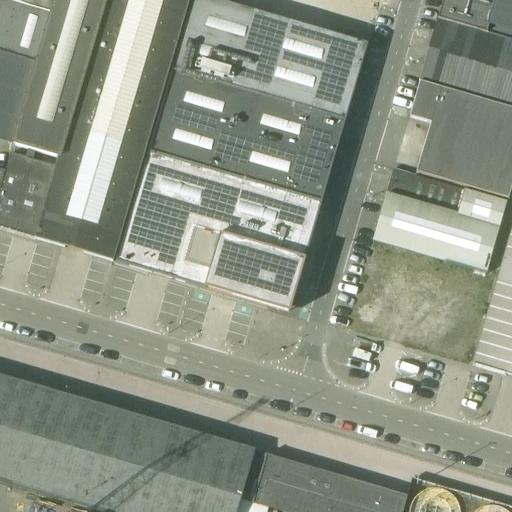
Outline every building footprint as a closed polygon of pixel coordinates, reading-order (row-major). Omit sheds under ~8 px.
[(0,0),(0,53),(36,64),(55,0),(0,0)] [(112,263),(188,0),(55,0),(36,64),(13,146),(27,151),(25,159),(32,161),(34,152),(57,160),(54,168),(57,169),(37,241),(112,263)] [(358,74),(366,46),(354,42),(273,19),(207,0),(192,0),(171,71),(345,122),(353,93),(358,74)] [(494,0),(442,0),(436,21),(511,43),(511,34),(487,27),(494,0)] [(511,34),(511,0),(494,0),(487,27),(511,34)] [(511,110),(511,43),(436,21),(419,83),(511,110)] [(320,204),(345,122),(171,71),(147,154),(320,204)] [(409,116),(408,119),(430,125),(415,174),(507,200),(511,183),(511,110),(419,83),(409,116)] [(123,236),(115,264),(147,273),(167,279),(267,308),(267,309),(289,315),(295,294),(309,245),(308,245),(312,232),(320,204),(147,154),(136,193),(123,236)] [(32,161),(25,159),(10,155),(4,173),(0,187),(0,229),(37,241),(57,169),(54,168),(32,161)] [(376,226),(371,244),(487,278),(508,204),(415,176),(392,170),(387,189),(385,194),(382,205),(376,226)] [(511,378),(511,225),(470,366),(511,378)] [(253,453),(0,379),(0,484),(95,511),(235,511),(239,500),(253,453)] [(402,511),(406,498),(265,456),(251,504),(250,505),(252,506),(252,504),(267,508),(279,511),(402,511)] [(251,504),(239,500),(235,511),(265,511),(267,508),(252,504),(252,506),(250,505),(251,504)]
